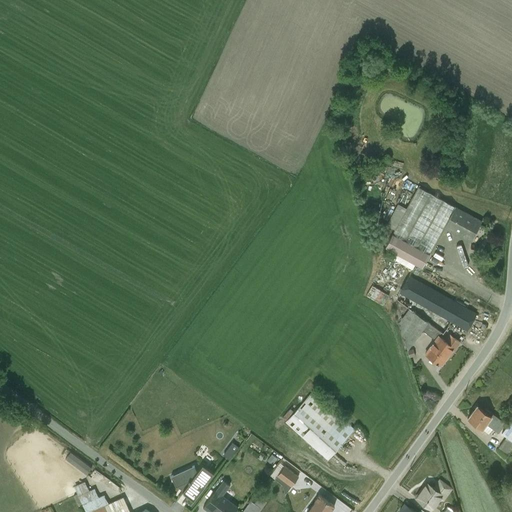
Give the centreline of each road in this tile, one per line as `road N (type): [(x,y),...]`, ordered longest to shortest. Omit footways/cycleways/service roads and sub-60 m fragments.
road 1 (unclassified): [(365,511),(496,333),(508,298)]
road 2 (unclassified): [(166,511),(0,385)]
